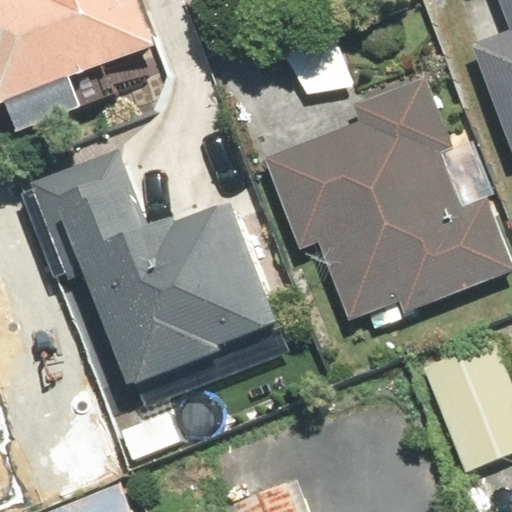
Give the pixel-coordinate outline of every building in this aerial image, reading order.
[(194,47),(174,0),(0,0),(0,59),(23,116),(194,47)] [(511,0),(511,2),(511,29),(470,46),(511,152),(511,0)] [(511,230),(449,77),(296,139),(376,334),(511,279),(511,230)] [(178,172),(90,208),(166,396),(326,332),(271,197),(200,226),(178,172)] [(511,352),(499,321),(429,350),(482,480),(511,468),(511,352)] [(307,457),(298,425),(224,444),(232,476),(307,457)] [(312,511),(295,472),(225,503),(229,511),(312,511)] [(76,511),(152,511),(142,487),(76,511)]
